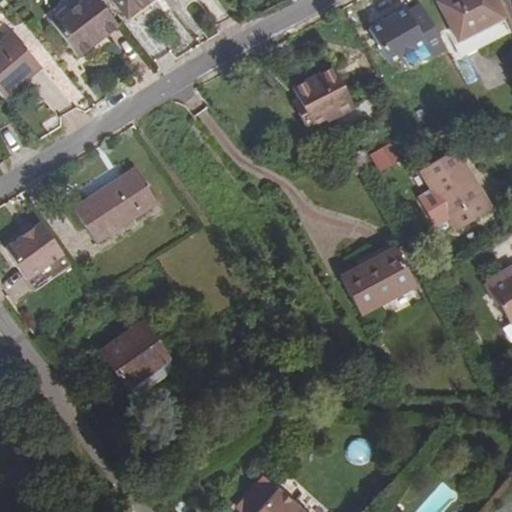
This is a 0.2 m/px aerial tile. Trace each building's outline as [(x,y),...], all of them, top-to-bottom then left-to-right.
[(77,56),(92,44),(118,25),(98,0),(79,0),(66,10),(64,6),(48,19),(77,56)] [(147,0),(113,0),(126,16),(147,0)] [(492,0),(443,0),(439,2),(460,43),(503,20),(492,0)] [(425,49),(429,60),(444,54),(422,1),(364,24),(381,67),(425,49)] [(0,97),(1,98),(22,81),(39,67),(12,34),(0,42),(0,97)] [(333,69),(293,89),(303,111),(296,113),(304,129),(323,120),(325,124),(354,109),(333,69)] [(459,148),(420,172),(456,231),(495,207),(459,148)] [(155,200),(135,170),(75,210),(95,240),(155,200)] [(38,208),(0,235),(0,242),(31,287),(64,259),(38,208)] [(397,250),(341,279),(360,316),(416,286),(397,250)] [(12,271),(0,275),(0,283),(5,298),(19,293),(12,271)] [(511,273),(509,275),(506,271),(489,281),(511,317),(511,273)] [(140,324),(101,352),(126,388),(166,359),(140,324)] [(364,462),(367,447),(350,443),(347,458),(364,462)] [(304,511),(266,477),(239,507),(244,511),(304,511)]
